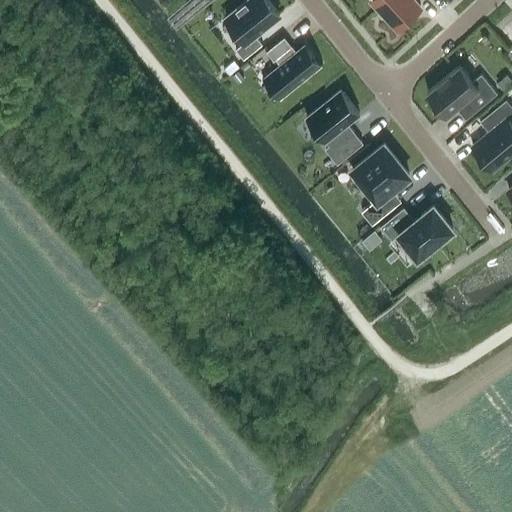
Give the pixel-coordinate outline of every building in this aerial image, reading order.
[(187,0),(196,10),(208,0),(187,0)] [(278,11),(269,0),(242,0),(225,14),(244,38),(235,45),(243,55),(262,40),(255,30),(278,11)] [(378,0),(386,8),(383,11),(393,21),(395,19),(399,22),(421,2),(418,0),(378,0)] [(278,62),(261,75),(262,76),(264,75),(279,95),(278,96),(278,97),(321,64),(320,63),(319,64),(304,44),(305,43),(304,42),(295,49),(291,44),(284,35),(266,49),(273,58),(275,57),(278,62)] [(461,63),(428,89),(447,113),(466,98),(475,110),(498,91),(482,72),(473,79),(461,63)] [(511,78),(508,73),(497,82),(505,91),(511,84),(511,78)] [(360,112),(341,88),(307,116),(329,144),(326,147),(338,161),(363,141),(351,127),(350,128),(346,123),(360,112)] [(491,123),(469,140),(488,164),(511,144),(511,121),(509,118),(511,115),(511,104),(507,99),(485,117),(491,123)] [(384,142),(353,167),(377,197),(362,209),(372,222),(395,204),(385,192),(409,173),(384,142)] [(418,255),(453,227),(434,203),(415,218),(404,205),(380,224),(392,238),(399,232),(418,255)] [(375,229),(362,239),(370,249),(382,238),(375,229)]
